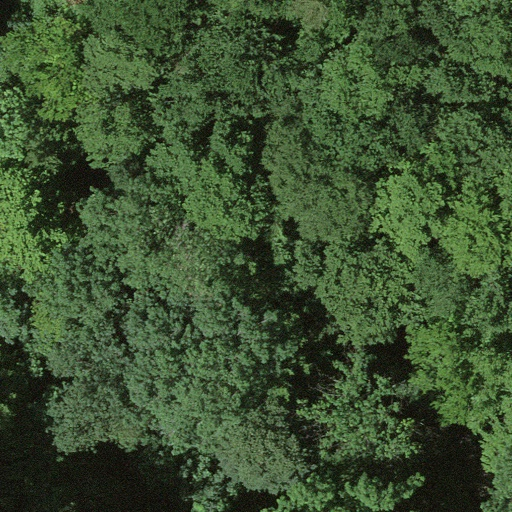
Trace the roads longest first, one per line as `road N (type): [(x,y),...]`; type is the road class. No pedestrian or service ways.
road 1 (track): [(0,166),(373,366),(511,496)]
road 2 (track): [(267,310),(262,345),(287,420),(335,511)]
